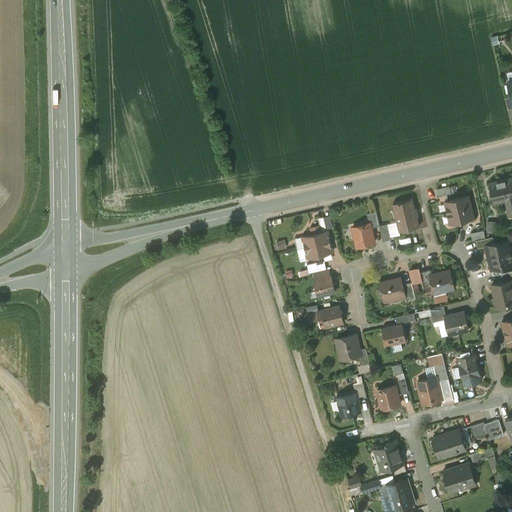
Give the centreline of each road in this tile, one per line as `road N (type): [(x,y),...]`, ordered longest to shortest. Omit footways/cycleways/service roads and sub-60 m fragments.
road 1 (tertiary): [(66,257),(511,148)]
road 2 (track): [(252,209),(347,511)]
road 3 (residential): [(502,395),(480,300),(467,263),(451,249),(397,253),(354,269),(359,320)]
road 4 (secondary): [(60,0),(66,257)]
road 5 (secondary): [(66,257),(62,511)]
